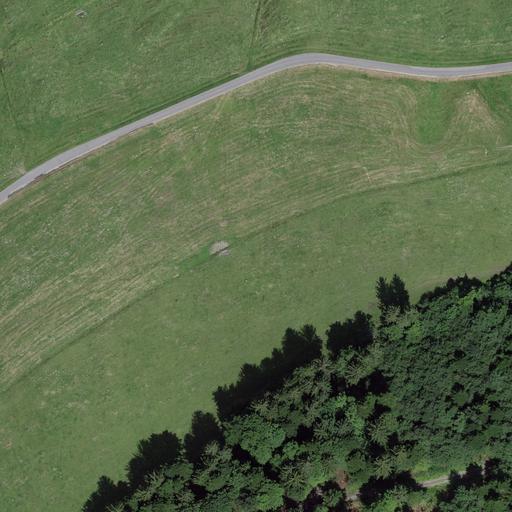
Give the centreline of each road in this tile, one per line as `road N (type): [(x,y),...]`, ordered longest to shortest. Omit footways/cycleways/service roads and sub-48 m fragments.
road 1 (unclassified): [(511,65),(421,72),(292,61),(75,152),(0,198)]
road 2 (track): [(511,462),(338,494),(294,511)]
